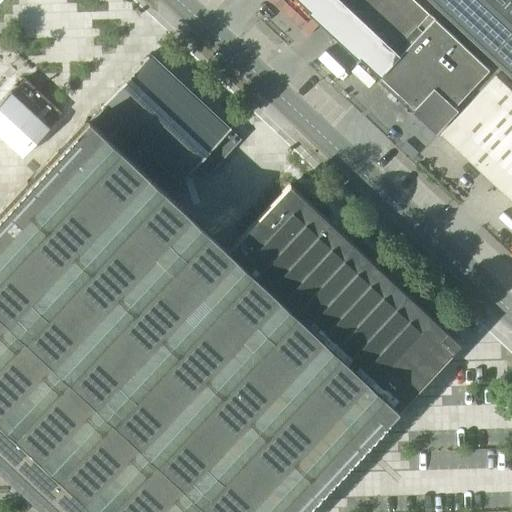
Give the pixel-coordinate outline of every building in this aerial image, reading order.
[(296,0),(310,13),(313,10),(337,33),(335,36),(349,49),(352,46),(360,54),(357,57),(374,73),(429,14),(413,0),(296,0)] [(511,0),(428,0),(447,18),(511,78),(511,0)] [(488,70),(447,32),(433,18),(378,77),(413,109),(410,112),(434,134),(457,110),(454,107),(488,70)] [(179,181),(195,164),(229,128),(149,53),(100,107),(133,138),(139,144),(162,165),(157,170),(163,177),(168,171),(179,181)] [(440,134),(498,188),(511,172),(511,92),(494,76),(440,134)] [(0,101),(0,135),(22,156),(49,127),(47,125),(61,111),(25,78),(12,92),(10,91),(0,101)] [(302,511),(315,498),(314,497),(342,467),(343,469),(384,425),(383,424),(414,390),(415,390),(447,356),(459,343),(448,333),(447,332),(289,184),(287,185),(226,250),(186,212),(192,205),(182,195),(175,202),(139,168),(139,144),(133,138),(125,155),(88,120),(73,135),(72,134),(58,149),(60,150),(42,169),(41,168),(0,211),(0,463),(15,478),(44,505),(51,511),(302,511)] [(240,139),(229,128),(195,164),(206,175),(240,139)] [(511,172),(498,188),(511,201),(511,172)]
